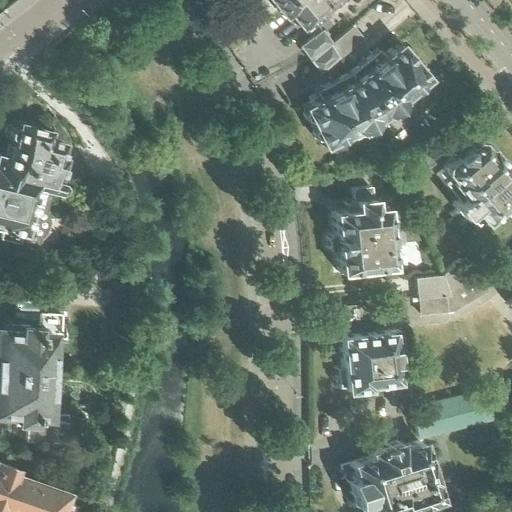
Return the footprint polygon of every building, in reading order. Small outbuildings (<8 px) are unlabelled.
[(317,6),(323,0),(266,0),(278,13),(282,10),(295,24),(298,21),(306,31),(325,16),(317,6)] [(330,42),(328,44),(337,57),(338,58),(362,38),(351,25),(330,42)] [(308,59),(321,49),(328,44),(330,42),(321,28),(298,45),(308,59)] [(400,96),(424,77),(420,73),(421,69),(416,63),(413,63),(407,57),(408,53),(403,48),(400,47),(396,43),(382,55),(376,48),(347,72),(380,122),(383,120),(383,121),(389,116),(393,117),(399,112),(400,107),(405,102),(400,96)] [(328,44),(308,60),(319,72),(337,57),(328,44)] [(380,122),(347,72),(313,90),(318,98),(301,106),(304,111),(302,114),(305,120),(309,121),(313,129),(311,132),(315,139),(318,140),(321,145),(348,131),(352,137),(358,134),(363,136),(370,132),(371,128),(380,122)] [(54,186),(55,181),(52,176),(51,176),(56,154),(60,155),(63,140),(42,135),(44,126),(13,118),(12,123),(10,123),(5,126),(3,133),(6,137),(8,138),(5,152),(0,151),(0,237),(33,245),(35,235),(37,236),(39,233),(42,229),(43,224),(44,219),(44,213),(43,209),(42,209),(47,188),(49,189),(54,186)] [(417,178),(437,160),(419,140),(401,157),(398,159),(409,189),(419,185),(417,178)] [(455,199),(500,162),(487,147),(485,149),(478,141),(473,140),(465,147),(462,143),(448,155),(451,159),(443,166),(443,170),(442,169),(435,175),(455,199)] [(508,200),(511,196),(511,176),(500,162),(455,199),(451,203),(453,205),(451,206),(453,209),(447,214),(450,218),(446,221),(450,225),(464,212),(474,224),(480,218),(482,222),(496,210),(502,212),(509,206),(508,200)] [(402,244),(400,224),(385,226),(382,206),(381,198),(370,199),(369,186),(351,188),(352,200),(352,201),(353,210),(330,212),(332,233),(328,233),(325,237),(326,248),(330,251),(334,250),(337,271),(341,270),(345,275),(351,274),(354,269),(386,266),(384,246),(402,244)] [(446,290),(470,270),(460,257),(441,273),(441,274),(446,290)] [(452,310),(486,289),(470,270),(446,290),(448,295),(444,295),(445,311),(452,310)] [(446,290),(441,274),(413,277),(416,298),(444,295),(448,295),(446,290)] [(54,347),(55,332),(59,332),(60,313),(36,312),(37,291),(13,290),(12,323),(0,322),(0,370),(44,372),(38,369),(39,358),(36,355),(36,346),(45,347),(54,347)] [(445,311),(444,295),(416,298),(417,314),(445,311)] [(393,315),(391,299),(342,305),(343,320),(393,315)] [(393,362),(392,348),(399,347),(397,330),(337,336),(343,389),(363,387),(363,383),(393,380),(391,362),(393,362)] [(50,413),(51,398),(42,398),(43,390),(46,387),(46,378),(43,375),(44,372),(0,370),(0,412),(1,412),(0,418),(22,419),(21,438),(59,440),(60,429),(66,430),(67,414),(50,413)] [(496,417),(488,387),(409,409),(416,438),(496,417)] [(441,492),(437,477),(431,475),(430,476),(420,439),(398,445),(397,441),(366,450),(368,456),(348,463),(360,502),(361,502),(363,511),(397,511),(411,508),(412,511),(425,511),(440,506),(443,503),(441,498),(437,496),(441,492)] [(89,468),(91,457),(72,454),(71,465),(89,468)] [(63,511),(68,501),(56,496),(59,488),(5,469),(7,463),(0,461),(0,511),(63,511)]
